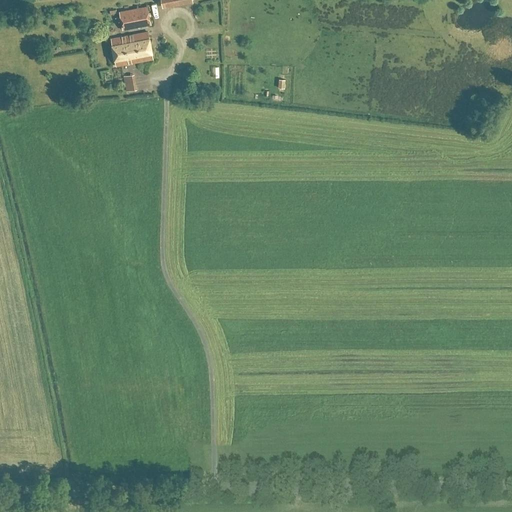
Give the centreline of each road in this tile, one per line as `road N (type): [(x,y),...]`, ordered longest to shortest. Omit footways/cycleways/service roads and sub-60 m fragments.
road 1 (unclassified): [(214,485),(210,338),(162,245),(167,45)]
road 2 (unclassified): [(511,481),(214,485)]
road 3 (unclassified): [(214,485),(0,488)]
